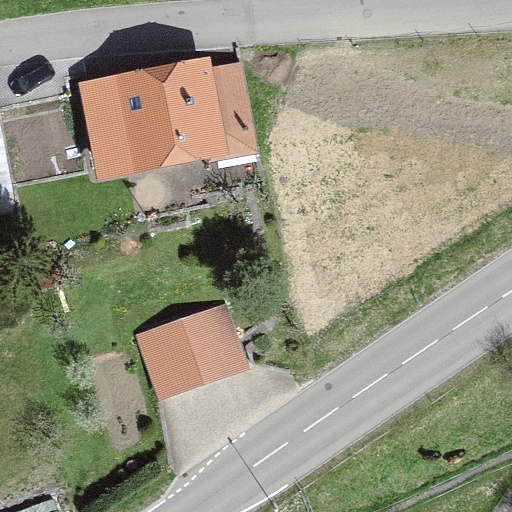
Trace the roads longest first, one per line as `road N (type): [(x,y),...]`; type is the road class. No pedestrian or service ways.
road 1 (residential): [(511,9),(0,51)]
road 2 (secondary): [(511,292),(200,511)]
